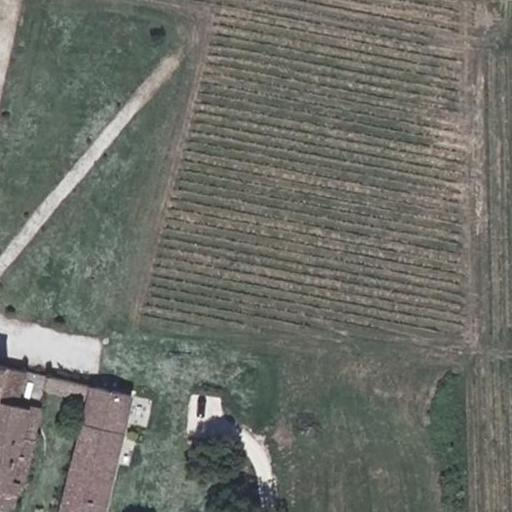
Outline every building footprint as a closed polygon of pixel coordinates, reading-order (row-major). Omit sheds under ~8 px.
[(31,368),(0,360),(0,407),(5,409),(0,428),(0,506),(20,511),(26,481),(33,483),(44,437),(30,434),(35,406),(24,402),(31,368)] [(42,382),(98,395),(101,385),(44,371),(42,382)] [(73,496),(115,506),(133,430),(141,395),(101,385),(98,395),(73,496)] [(52,408),(35,406),(30,434),(44,437),(46,437),(52,408)] [(69,511),(113,511),(115,506),(73,496),(69,511)]
